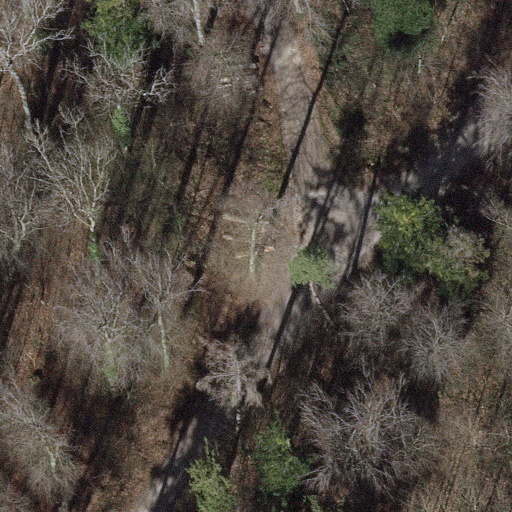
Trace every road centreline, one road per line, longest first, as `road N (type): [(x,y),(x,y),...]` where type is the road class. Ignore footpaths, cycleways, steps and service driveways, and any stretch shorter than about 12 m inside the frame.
road 1 (track): [(149,511),(218,408),(343,253)]
road 2 (track): [(256,0),(343,253)]
road 3 (track): [(511,84),(343,253)]
